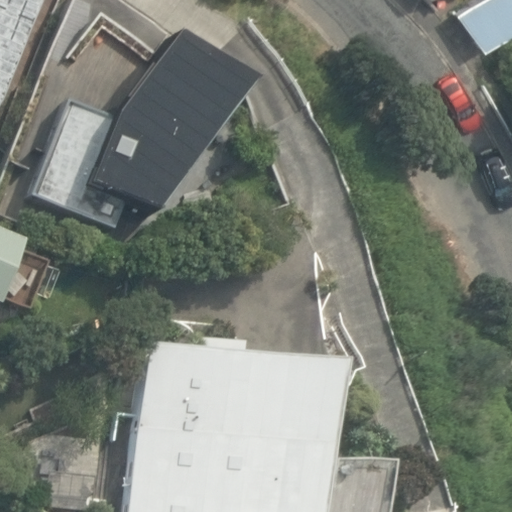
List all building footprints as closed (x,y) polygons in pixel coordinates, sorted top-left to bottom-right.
[(0,0),(0,82),(27,9),(11,0),(0,0)] [(511,0),(455,0),(449,4),(474,37),(511,8),(511,0)] [(150,60),(90,19),(60,57),(45,52),(5,164),(34,174),(24,203),(108,233),(117,207),(145,217),(234,94),(161,45),(150,60)] [(0,238),(0,288),(16,245),(0,238)] [(237,364),(239,342),(196,339),(195,354),(131,349),(118,511),(375,511),(379,467),(334,463),(333,483),(319,482),(328,371),(237,364)] [(54,383),(23,397),(31,416),(63,402),(54,383)] [(0,409),(0,433),(1,436),(31,421),(20,399),(0,409)]
